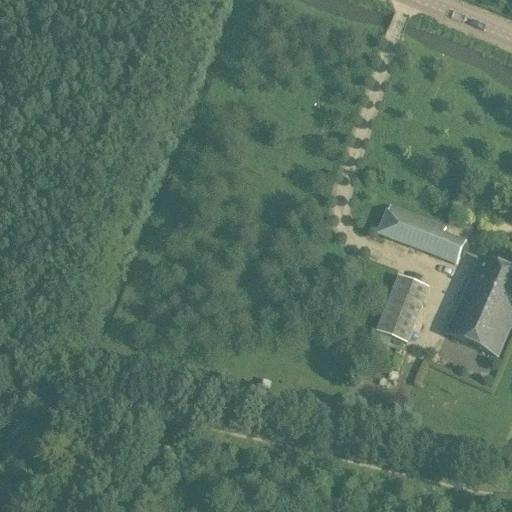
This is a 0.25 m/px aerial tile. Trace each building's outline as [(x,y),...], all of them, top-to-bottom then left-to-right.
[(390,208),(380,237),(458,265),(466,243),(443,234),(445,228),(390,208)] [(500,357),(511,328),(511,272),(481,259),(449,334),(500,357)] [(431,288),(400,277),(379,333),(410,344),(431,288)] [(257,398),(266,401),(272,383),(263,380),(257,398)] [(382,407),(348,398),(343,416),(377,425),(382,407)]
